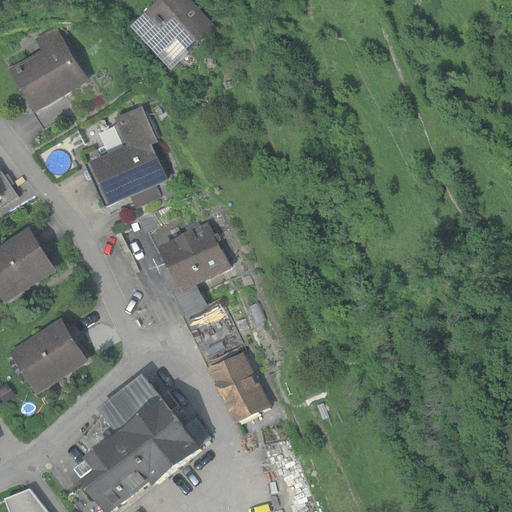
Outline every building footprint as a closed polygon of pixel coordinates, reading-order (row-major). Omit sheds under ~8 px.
[(188,0),(157,0),(128,27),(168,70),(214,28),(188,0)] [(42,49),(7,69),(32,111),(65,92),(85,80),(56,29),(37,40),(42,49)] [(76,110),(65,92),(32,111),(43,130),(76,110)] [(121,142),(84,160),(105,206),(130,195),(136,208),(159,197),(154,184),(166,179),(150,145),(157,142),(140,105),(110,118),(121,142)] [(0,170),(0,202),(2,205),(16,195),(0,170)] [(177,218),(149,233),(179,292),(195,284),(231,265),(209,220),(184,233),(177,218)] [(27,229),(0,246),(0,298),(4,305),(55,271),(27,229)] [(205,304),(195,284),(179,292),(171,296),(182,316),(205,304)] [(223,299),(183,317),(205,364),(245,346),(223,299)] [(60,319),(9,353),(37,395),(88,361),(60,319)] [(242,353),(207,370),(233,423),(268,406),(242,353)] [(98,474),(82,486),(101,511),(107,511),(145,482),(148,485),(197,447),(181,426),(140,375),(97,409),(114,431),(83,455),(98,474)] [(6,385),(0,388),(0,400),(1,403),(13,396),(6,385)] [(195,416),(181,426),(197,447),(210,437),(195,416)] [(7,511),(46,511),(29,489),(3,499),(7,511)]
